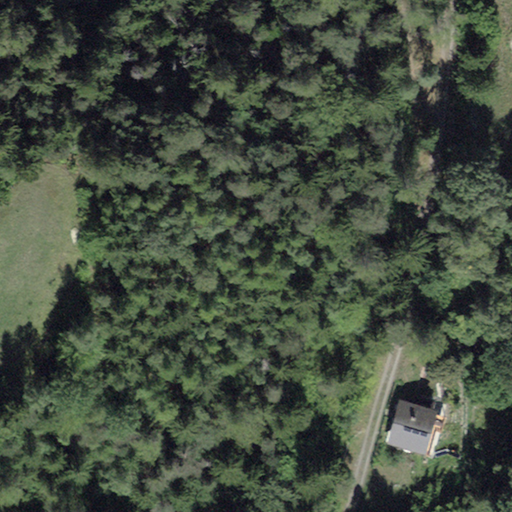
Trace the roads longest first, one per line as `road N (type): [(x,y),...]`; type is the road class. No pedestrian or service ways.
road 1 (track): [(448,0),(441,97),(391,359),(343,511)]
road 2 (track): [(391,359),(251,0)]
